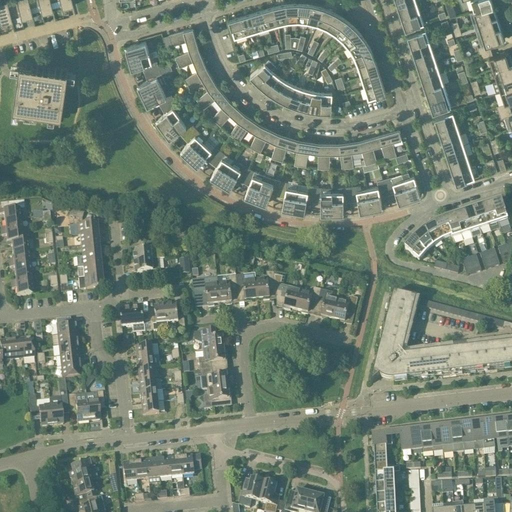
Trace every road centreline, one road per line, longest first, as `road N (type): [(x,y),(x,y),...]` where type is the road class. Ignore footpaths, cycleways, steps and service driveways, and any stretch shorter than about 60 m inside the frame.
road 1 (residential): [(110,34),(140,116),(165,151),(216,193),(308,223),(364,222),(421,208)]
road 2 (residential): [(251,424),(511,395)]
road 3 (residential): [(205,13),(232,79),(273,113),(321,127),(404,110)]
road 4 (residential): [(342,511),(339,484),(321,474),(217,455)]
road 5 (residential): [(127,439),(119,362),(97,347),(94,309)]
